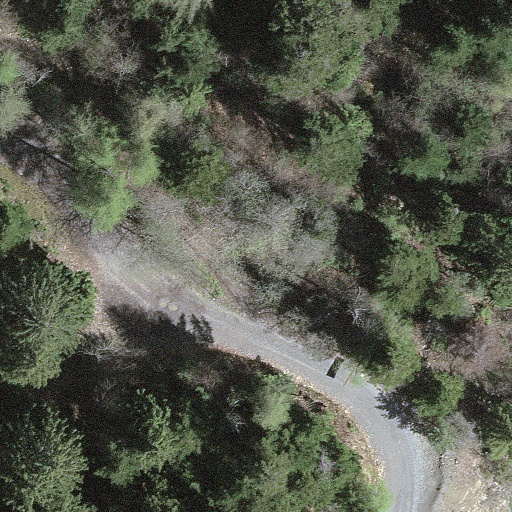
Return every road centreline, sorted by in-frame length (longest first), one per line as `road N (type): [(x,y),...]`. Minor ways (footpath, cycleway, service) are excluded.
road 1 (track): [(414,511),(377,399),(293,349),(249,310),(171,287),(19,118),(0,117)]
road 2 (track): [(249,310),(182,206),(86,97),(0,53)]
